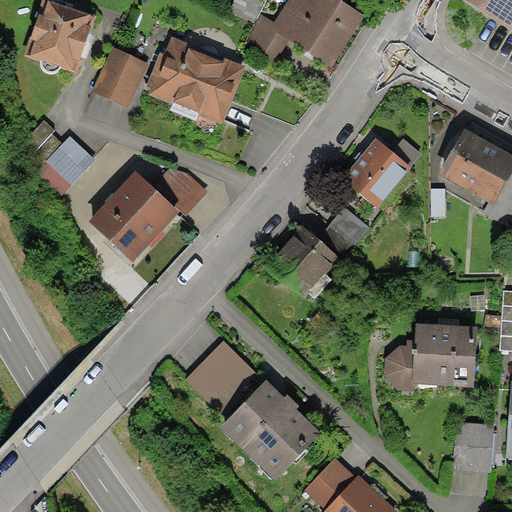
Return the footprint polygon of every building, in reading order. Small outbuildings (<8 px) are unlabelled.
[(359,18),(330,0),(317,0),(312,8),(299,0),(295,0),(277,27),(291,36),(331,62),(359,18)] [(511,0),(469,0),(511,26),(511,0)] [(96,18),(46,1),(27,54),(39,59),(42,68),(47,74),(56,73),(66,68),(78,71),(96,18)] [(277,27),(262,18),(245,44),(274,62),(291,36),(277,27)] [(243,70),(174,42),(161,74),(154,71),(148,87),(155,89),(153,94),(174,103),(171,109),(196,119),(199,112),(222,122),(243,70)] [(146,68),(112,52),(96,88),(130,103),(146,68)] [(26,141),(36,151),(53,133),(56,130),(46,121),(26,141)] [(511,158),(465,132),(444,168),(477,187),(475,191),(497,203),(499,199),(511,175),(511,158)] [(32,156),(43,167),(49,161),(65,144),(53,133),(36,151),(32,156)] [(65,144),(49,161),(63,173),(84,150),(71,138),(65,144)] [(411,169),(379,141),(345,179),(378,207),(411,169)] [(84,150),(63,173),(74,183),(95,161),(84,150)] [(175,169),(158,186),(185,214),(206,191),(185,171),(175,169)] [(511,202),(511,201),(511,175),(499,199),(510,205),(511,202)] [(177,212),(138,177),(94,226),(130,258),(157,227),(161,230),(177,212)] [(446,190),(432,190),(432,216),(446,216),(446,190)] [(372,229),(346,207),(321,236),(343,255),(351,245),(355,248),(372,229)] [(338,257),(304,227),(269,265),(304,297),(308,292),(314,298),(332,278),(324,272),(338,257)] [(511,289),(504,289),(500,352),(511,352),(511,289)] [(418,386),(418,374),(449,374),(451,382),(475,385),(478,330),(456,326),(454,330),(419,327),(415,350),(404,348),(390,357),(390,373),(401,385),(418,386)] [(226,347),(192,380),(213,402),(235,381),(239,385),(251,373),(226,347)] [(282,402),(265,386),(225,426),(246,446),(250,442),(280,470),(275,475),(278,478),(317,437),(293,414),(298,409),(286,397),(282,402)] [(475,436),(460,434),(457,466),(494,469),(497,429),(475,428),(475,436)] [(334,462),(316,483),(326,491),(343,470),(334,462)] [(394,511),(361,477),(328,511),(394,511)]
